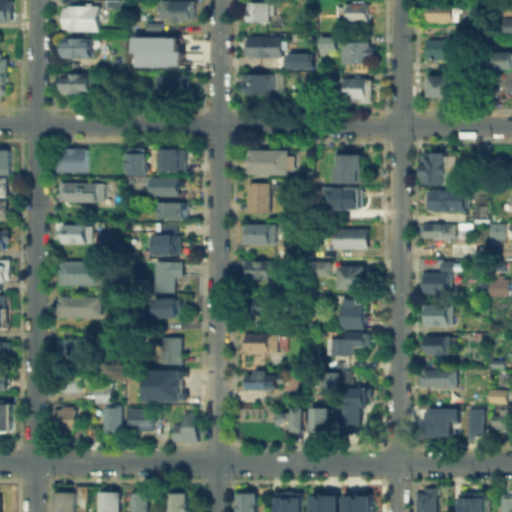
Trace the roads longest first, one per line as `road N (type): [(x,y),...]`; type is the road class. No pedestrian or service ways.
road 1 (residential): [(34,511),(39,0)]
road 2 (residential): [(215,511),(218,0)]
road 3 (residential): [(0,122),(511,124)]
road 4 (residential): [(398,511),(400,0)]
road 5 (residential): [(0,461),(511,462)]
